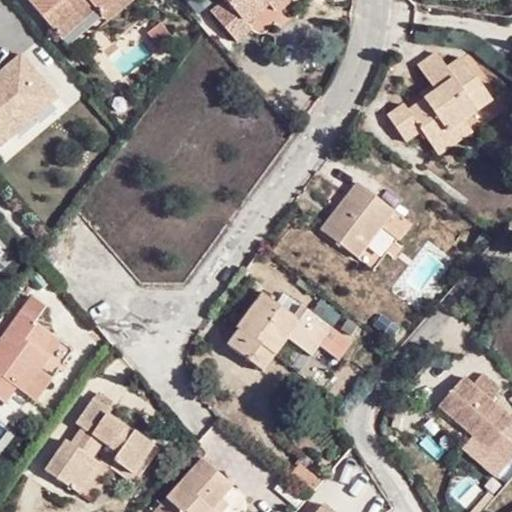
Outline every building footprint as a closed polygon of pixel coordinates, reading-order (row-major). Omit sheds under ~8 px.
[(28,0),(52,29),(71,16),(74,10),(75,6),(78,4),(82,1),(86,0),(90,0),(95,5),(97,7),(105,0),(28,0)] [(59,37),(97,7),(95,5),(90,0),(86,0),(82,1),(78,4),(75,6),(74,10),(71,16),(52,29),(59,37)] [(120,0),(105,0),(97,7),(98,7),(104,13),(120,0)] [(243,22),(265,3),(268,0),(221,0),(208,11),(234,42),(249,30),(243,22)] [(282,0),(268,0),(265,3),(271,10),(282,0)] [(401,104),(386,115),(403,141),(421,132),(429,144),(461,120),(491,101),(461,55),(444,67),(434,51),(415,65),(428,85),(433,91),(421,100),(406,110),(401,104)] [(0,67),(0,149),(59,98),(18,52),(0,67)] [(417,93),(421,100),(433,91),(428,85),(417,93)] [(470,133),(461,120),(429,144),(436,155),(470,133)] [(355,182),(320,230),(357,257),(393,212),(355,182)] [(261,371),(285,339),(298,321),(288,313),(260,292),(234,327),(238,330),(226,345),(261,371)] [(23,303),(0,333),(0,398),(5,393),(12,384),(20,389),(29,377),(39,364),(31,358),(44,341),(26,328),(38,314),(23,303)] [(295,304),(288,313),(298,321),(285,339),(305,354),(325,327),(295,304)] [(31,358),(39,364),(52,348),(44,341),(31,358)] [(39,364),(29,377),(44,388),(67,359),(52,348),(39,364)] [(477,367),(467,379),(486,395),(496,384),(477,367)] [(460,372),(434,402),(486,447),(511,417),(486,395),(467,379),(460,372)] [(26,410),(44,388),(29,377),(20,389),(12,384),(5,393),(26,410)] [(64,441),(43,470),(78,493),(99,463),(91,459),(102,443),(116,453),(111,460),(132,474),(153,441),(133,428),(132,430),(107,413),(109,409),(93,398),(74,425),(78,428),(87,433),(76,449),(67,443),(64,441)] [(78,428),(67,443),(76,449),(87,433),(78,428)] [(200,456),(164,498),(178,511),(214,511),(210,509),(232,485),(200,456)] [(290,470),(312,491),(322,479),(299,460),(290,470)] [(323,511),(328,507),(311,492),(292,511),(323,511)] [(178,511),(164,498),(151,511),(178,511)]
